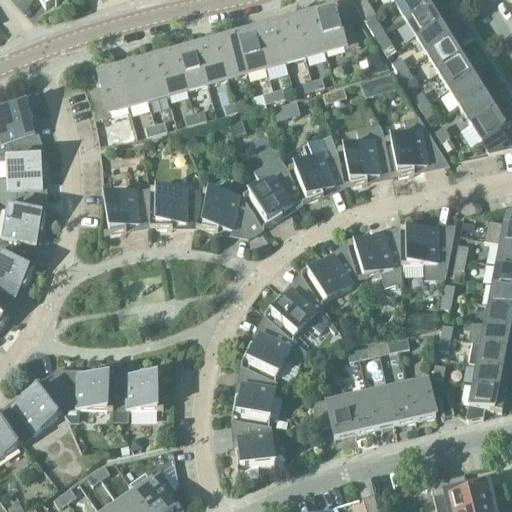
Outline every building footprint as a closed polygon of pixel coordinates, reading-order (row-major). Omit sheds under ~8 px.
[(38,0),(46,12),(55,6),(56,8),(59,6),(58,4),(63,0),(38,0)] [(364,0),(361,0),(353,5),(366,25),(377,19),(364,0)] [(406,25),(435,7),(430,0),(407,0),(395,8),(406,25)] [(417,42),(445,24),(435,7),(406,25),(417,42)] [(314,18),(325,57),(326,57),(326,56),(344,51),(345,54),(359,51),(352,26),(340,30),(335,14),(315,20),(315,17),(314,18)] [(325,57),(314,18),(314,20),(296,25),(295,23),(306,63),(306,61),(324,56),(325,58),(325,57)] [(275,29),(286,68),(287,68),(286,67),(305,62),(305,63),(306,63),(295,23),(294,23),(295,26),(276,31),(275,29)] [(427,60),(456,42),(445,24),(417,42),(427,60)] [(377,43),(385,38),(379,27),(370,33),(377,43)] [(286,68),(275,29),(274,29),(275,31),(256,36),(256,34),(255,34),(267,74),(267,73),(285,67),(286,69),(286,68)] [(267,74),(255,34),(255,37),(237,42),(236,40),(247,80),(247,79),(247,78),(266,73),(266,74),(267,74)] [(385,38),(377,43),(383,53),(392,48),(385,38)] [(247,80),(236,40),(235,40),(236,42),(217,47),(217,45),(216,45),(227,85),(228,85),(227,84),(246,78),(246,80),(247,80)] [(438,77),(467,59),(456,42),(427,60),(438,77)] [(227,85),(216,45),(215,46),(216,48),(198,53),(197,51),(196,51),(208,91),(208,90),(208,89),(226,84),(227,85)] [(177,56),(188,96),(189,96),(188,95),(207,90),(207,91),(208,91),(196,51),(196,53),(178,58),(177,56)] [(188,96),(177,56),(176,57),(177,59),(158,64),(158,62),(157,62),(168,102),(169,102),(169,100),(187,95),(187,96),(188,96)] [(449,94),(478,76),(467,59),(438,77),(449,94)] [(137,68),(149,107),(149,106),(167,101),(168,102),(157,62),(156,62),(157,64),(139,69),(138,67),(137,68)] [(398,77),(407,72),(401,62),(392,67),(398,77)] [(149,107),(137,68),(137,70),(119,75),(118,73),(129,113),(130,113),(129,111),(148,106),(148,107),(149,107)] [(407,72),(398,77),(405,88),(413,82),(407,72)] [(129,113),(118,73),(117,73),(118,75),(98,81),(101,92),(89,96),(97,125),(111,121),(110,117),(128,112),(128,113),(129,113)] [(460,111),(488,93),(478,76),(449,94),(460,111)] [(312,85),(315,95),(325,92),(322,82),(312,85)] [(315,95),(312,85),(302,88),(305,97),(315,95)] [(369,86),(360,88),(366,102),(373,100),(369,86)] [(273,96),(276,106),(286,103),(283,93),(273,96)] [(471,129),(499,111),(488,93),(460,111),(471,129)] [(276,106),(273,96),(263,99),(266,108),(276,106)] [(420,112),(429,107),(422,96),(414,102),(420,112)] [(331,97),(323,100),(325,109),(334,107),(331,97)] [(263,99),(253,102),(257,117),(268,114),(266,108),(263,99)] [(234,107),(236,117),(246,114),(244,104),(234,107)] [(296,106),(273,113),(276,125),(299,118),(296,106)] [(236,117),(234,107),(224,110),(227,119),(236,117)] [(429,107),(420,112),(426,122),(435,117),(429,107)] [(0,160),(40,158),(30,126),(33,125),(28,109),(0,118),(0,160)] [(499,111),(471,129),(488,156),(508,144),(502,134),(511,129),(499,111)] [(194,118),(197,128),(207,125),(204,115),(194,118)] [(197,128),(194,118),(185,121),(187,131),(197,128)] [(414,174),(447,167),(419,122),(404,125),(407,140),(390,143),(398,181),(414,177),(414,174)] [(155,129),(158,139),(168,136),(165,126),(155,129)] [(158,139),(155,129),(145,132),(148,142),(158,139)] [(391,178),(383,135),(379,130),(357,134),(360,150),(343,153),(351,191),(367,187),(367,184),(391,178)] [(276,131),(265,138),(273,150),(278,147),(276,131)] [(444,131),(435,136),(442,147),(442,146),(448,143),(450,141),(444,131)] [(194,140),(184,144),(189,154),(199,150),(194,140)] [(322,197),(344,188),(338,158),(331,140),(303,152),(308,166),(294,171),(308,207),(323,201),(322,197)] [(448,143),(442,146),(448,155),(453,152),(448,143)] [(283,222),(281,218),(301,205),(288,174),(279,161),(255,176),(263,189),(248,198),(269,231),(283,222)] [(0,205),(9,208),(43,215),(41,182),(45,181),(44,165),(6,167),(7,184),(0,184),(0,205)] [(156,194),(156,232),(172,232),(172,229),(197,229),(202,199),(186,199),(186,194),(156,194)] [(264,234),(244,202),(238,206),(238,202),(209,196),(202,234),(218,237),(219,233),(242,238),(241,241),(248,243),(264,234)] [(102,203),(102,204),(104,204),(110,239),(127,236),(126,232),(150,228),(150,199),(133,202),(133,197),(102,203)] [(8,214),(2,243),(6,244),(4,256),(32,270),(38,237),(42,238),(45,222),(8,214)] [(511,215),(506,217),(500,249),(511,251),(511,215)] [(94,245),(98,223),(77,219),(74,241),(94,245)] [(406,232),(407,270),(424,270),(424,285),(445,285),(455,234),(423,235),(423,232),(406,232)] [(370,245),(369,242),(353,247),(364,283),(381,278),(385,293),(402,288),(400,236),(370,245)] [(496,269),(511,272),(511,251),(500,249),(496,269)] [(456,262),(466,263),(468,252),(458,250),(456,262)] [(306,275),(327,307),(352,291),(350,287),(358,282),(348,252),(322,269),(320,266),(306,275)] [(0,314),(7,320),(21,290),(25,292),(32,277),(0,260),(0,314)] [(466,263),(456,262),(454,273),(464,275),(466,263)] [(511,272),(496,269),(492,289),(511,293),(511,272)] [(114,278),(116,309),(157,307),(155,276),(114,278)] [(280,303),(269,315),(297,341),(308,328),(320,338),(328,330),(331,326),(303,282),(282,305),(280,303)] [(442,300),(452,302),(455,291),(445,289),(442,300)] [(488,309),(511,313),(511,293),(492,289),(488,309)] [(452,302),(442,300),(440,312),(450,314),(452,302)] [(511,313),(488,309),(484,329),(511,334),(511,313)] [(423,320),(409,320),(410,330),(423,329),(423,320)] [(307,357),(292,344),(268,323),(254,351),(251,349),(243,364),(278,381),(285,366),(299,373),(307,357)] [(331,326),(328,330),(335,337),(338,335),(331,326)] [(511,334),(484,329),(472,327),(469,347),(473,348),(511,355),(511,334)] [(441,341),(451,343),(453,331),(443,329),(441,341)] [(451,343),(441,341),(438,353),(448,355),(451,343)] [(397,346),(399,356),(409,354),(407,344),(397,346)] [(399,356),(397,346),(387,348),(389,358),(399,356)] [(469,368),(476,369),(510,376),(511,364),(511,355),(473,348),(469,368)] [(357,355),(359,365),(369,362),(367,353),(357,355)] [(359,365),(357,355),(347,357),(349,367),(359,365)] [(435,369),(433,381),(443,383),(445,371),(435,369)] [(506,395),(510,376),(476,369),(473,389),(506,395)] [(315,370),(310,381),(319,385),(324,374),(315,370)] [(235,402),(233,418),(270,425),(275,395),(271,394),(273,385),(244,371),(239,402),(235,402)] [(56,374),(39,387),(60,414),(67,408),(78,409),(78,413),(107,414),(109,377),(92,377),(92,380),(68,379),(69,375),(56,374)] [(140,381),(114,381),(113,411),(114,411),(127,411),(127,415),(157,415),(157,377),(140,377),(140,381)] [(407,388),(407,389),(415,427),(436,422),(427,385),(426,385),(426,386),(407,390),(407,388)] [(387,393),(395,431),(415,427),(407,389),(406,389),(406,390),(388,394),(387,393)] [(502,417),(506,395),(473,389),(466,424),(469,425),(484,422),(485,413),(502,417)] [(23,404),(3,419),(22,443),(33,434),(35,438),(58,421),(35,391),(21,401),(23,404)] [(375,436),(395,431),(387,393),(386,393),(386,394),(368,399),(367,397),(375,436)] [(347,402),(355,440),(375,436),(367,397),(366,398),(366,399),(348,403),(347,402)] [(442,423),(455,420),(449,397),(437,399),(442,423)] [(335,445),(355,440),(347,402),(346,402),(347,403),(328,407),(327,404),(313,407),(319,431),(331,429),(335,445)] [(127,411),(114,411),(114,426),(127,426),(127,415),(127,411)] [(278,424),(277,432),(287,433),(288,425),(278,424)] [(0,462),(17,451),(0,425),(0,462)] [(266,430),(235,425),(239,456),(235,456),(237,473),(275,469),(271,439),(267,439),(266,430)] [(136,443),(130,444),(132,453),(142,451),(141,446),(136,443)] [(128,450),(121,452),(123,459),(130,458),(128,450)] [(101,484),(109,478),(104,470),(95,476),(101,484)] [(170,511),(164,503),(175,496),(161,475),(149,483),(145,478),(129,489),(134,496),(145,511),(170,511)] [(95,476),(87,481),(93,490),(101,484),(95,476)] [(494,502),(492,497),(489,485),(474,489),(474,490),(462,493),(459,481),(430,488),(436,511),(483,511),(493,510),(491,503),(494,502)] [(62,499),(68,507),(76,501),(70,493),(62,499)] [(117,507),(120,511),(145,511),(134,496),(134,497),(119,508),(118,507),(117,507)] [(60,511),(68,507),(62,499),(53,505),(58,511),(60,511)] [(378,511),(375,499),(363,503),(366,511),(378,511)]
